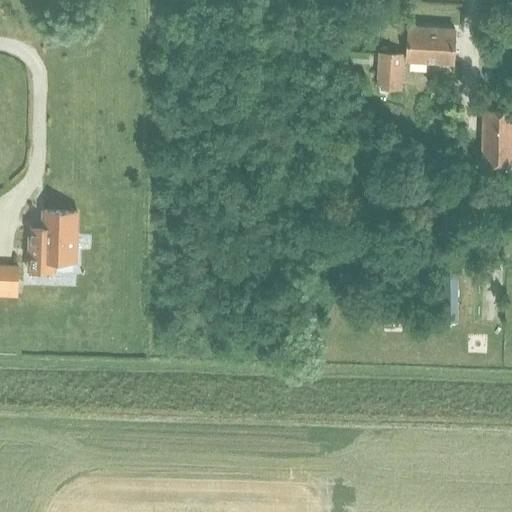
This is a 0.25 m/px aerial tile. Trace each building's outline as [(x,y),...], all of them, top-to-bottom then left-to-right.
[(451,63),(454,29),(410,26),(408,60),(451,63)] [(401,90),(402,54),(379,53),(377,89),(401,90)] [(511,164),(511,108),(483,107),(481,163),(511,164)] [(75,260),(77,211),(43,210),(43,227),(29,226),(27,269),(55,270),(55,260),(75,260)] [(1,265),(0,288),(17,289),(18,266),(1,265)] [(456,278),(441,278),(441,311),(455,311),(456,278)]
